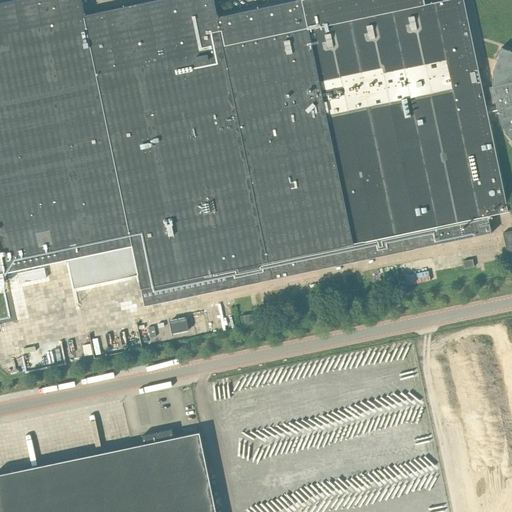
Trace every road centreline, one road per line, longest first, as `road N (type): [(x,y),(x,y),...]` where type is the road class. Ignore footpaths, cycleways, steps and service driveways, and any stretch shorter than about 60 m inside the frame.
road 1 (unclassified): [(511,302),(0,410)]
road 2 (unknown): [(205,438),(414,398)]
road 3 (unknown): [(201,416),(408,372)]
road 4 (unknown): [(423,321),(465,511)]
